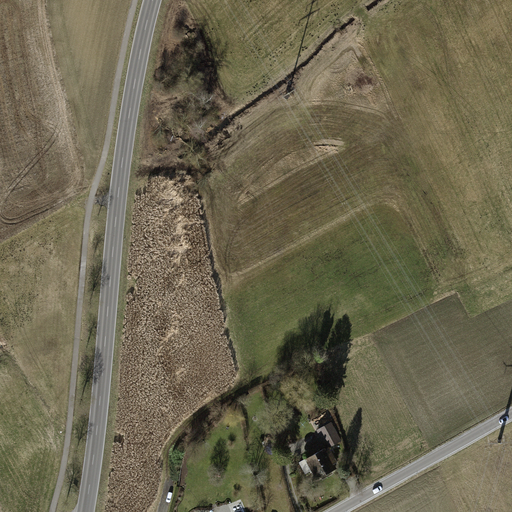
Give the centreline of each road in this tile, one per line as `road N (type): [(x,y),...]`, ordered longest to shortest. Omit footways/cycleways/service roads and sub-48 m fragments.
road 1 (secondary): [(153,0),(122,159),(85,511)]
road 2 (tertiary): [(335,511),(511,415)]
